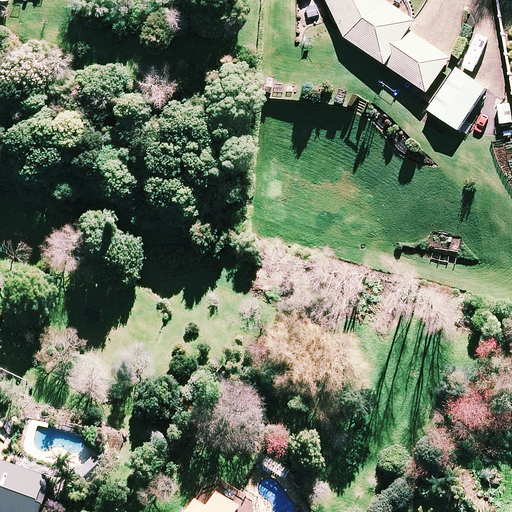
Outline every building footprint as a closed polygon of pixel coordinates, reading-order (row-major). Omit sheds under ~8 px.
[(388,0),(328,0),(346,35),(428,91),(451,57),(409,29),(416,19),(388,0)] [(487,86),(458,67),(430,108),(460,128),(487,86)] [(166,439),(151,426),(141,437),(156,450),(166,439)] [(108,468),(98,455),(73,473),(83,487),(108,468)] [(38,511),(51,480),(0,460),(0,511),(38,511)] [(240,507),(215,493),(207,507),(197,501),(190,511),(237,511),(240,507)]
